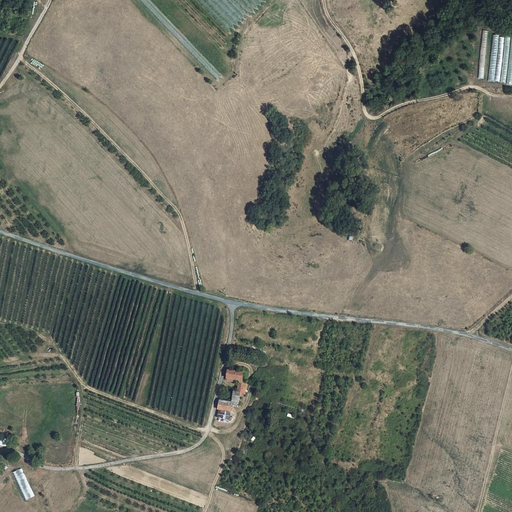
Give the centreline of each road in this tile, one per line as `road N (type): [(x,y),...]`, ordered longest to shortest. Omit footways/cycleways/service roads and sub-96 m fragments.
road 1 (unclassified): [(232,304),(209,425),(193,447),(82,468),(47,467),(0,451)]
road 2 (track): [(20,58),(178,210),(199,294)]
road 3 (unclassified): [(232,304),(466,334),(511,349)]
road 4 (track): [(511,96),(469,86),(369,116),(355,54),(324,0)]
road 5 (unclassified): [(0,232),(232,304)]
road 6 (track): [(478,511),(511,369)]
